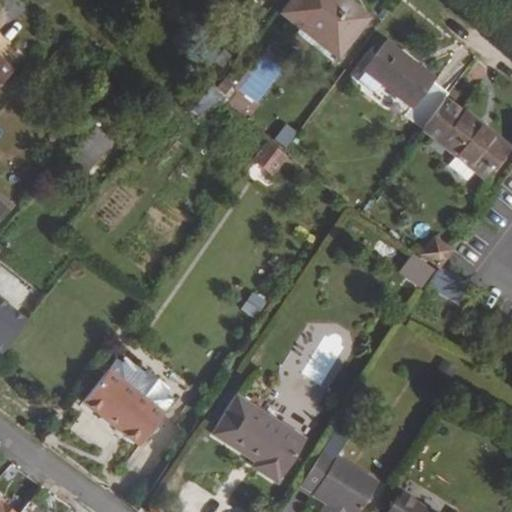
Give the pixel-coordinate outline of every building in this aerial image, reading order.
[(100,0),(119,17),(136,0),(100,0)] [(365,27),(330,0),(298,0),(279,24),(334,67),(365,27)] [(429,90),(380,51),(360,76),(407,116),(429,90)] [(0,82),(8,75),(0,66),(0,82)] [(268,105),(280,112),(294,88),(282,81),(268,105)] [(478,190),(504,157),(442,107),(415,140),(478,190)] [(98,151),(107,142),(94,131),(68,162),(85,177),(104,156),(98,151)] [(279,159),(261,145),(249,161),(267,175),(279,159)] [(448,257),(430,243),(416,261),(432,275),(448,257)] [(458,304),(469,283),(441,268),(430,290),(458,304)] [(256,320),(268,299),(253,290),(240,311),(256,320)] [(0,358),(23,329),(0,311),(0,358)] [(107,374),(162,415),(173,402),(164,394),(167,389),(146,373),(144,377),(124,362),(120,368),(115,364),(107,374)] [(162,415),(107,374),(83,406),(138,448),(163,416),(162,415)] [(301,443),(231,399),(212,428),(227,437),(221,446),(238,457),(240,454),(253,461),(251,465),(248,470),(273,486),(301,443)] [(296,488),(332,511),(353,511),(371,484),(330,457),(346,432),(336,425),(318,453),(296,488)] [(227,437),(212,428),(207,436),(221,446),(227,437)] [(253,461),(240,454),(238,457),(251,465),(253,461)] [(416,511),(395,498),(386,511),(416,511)] [(0,511),(12,511),(0,501),(0,511)]
